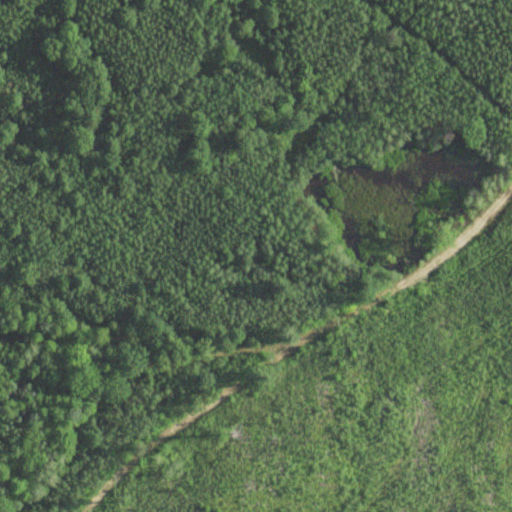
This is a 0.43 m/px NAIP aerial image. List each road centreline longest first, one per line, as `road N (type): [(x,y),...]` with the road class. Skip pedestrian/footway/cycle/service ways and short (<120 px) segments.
road 1 (track): [(511,177),(441,256),(407,276),(249,345),(121,360)]
road 2 (track): [(81,511),(129,456),(314,328),(407,276)]
road 3 (track): [(369,0),(467,72),(511,118)]
